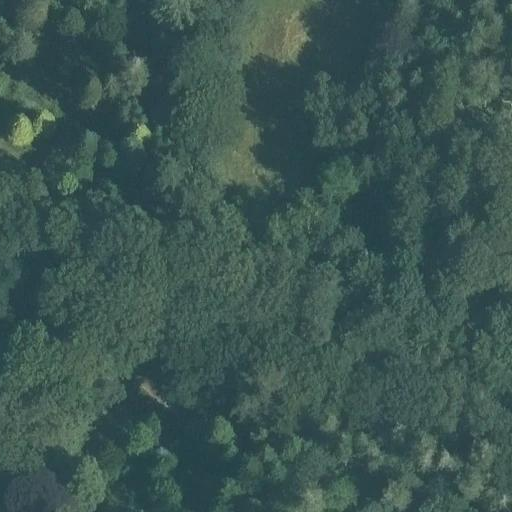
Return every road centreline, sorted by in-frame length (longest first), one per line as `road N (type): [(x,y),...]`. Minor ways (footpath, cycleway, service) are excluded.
road 1 (track): [(499,412),(108,292)]
road 2 (track): [(209,326),(215,0)]
road 3 (track): [(108,292),(136,204),(115,72),(138,0)]
